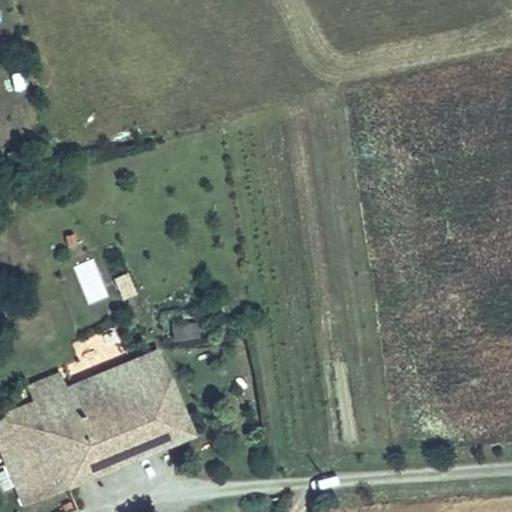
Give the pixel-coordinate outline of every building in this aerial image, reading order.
[(0,90),(1,94),(23,89),(19,70),(0,74),(0,90)] [(74,268),(88,303),(107,295),(93,260),(74,268)] [(118,301),(135,294),(125,271),(109,278),(118,301)] [(169,324),(171,342),(197,340),(196,322),(169,324)] [(0,502),(3,511),(15,511),(190,438),(156,360),(127,372),(120,354),(25,394),(32,410),(0,423),(0,502)]
